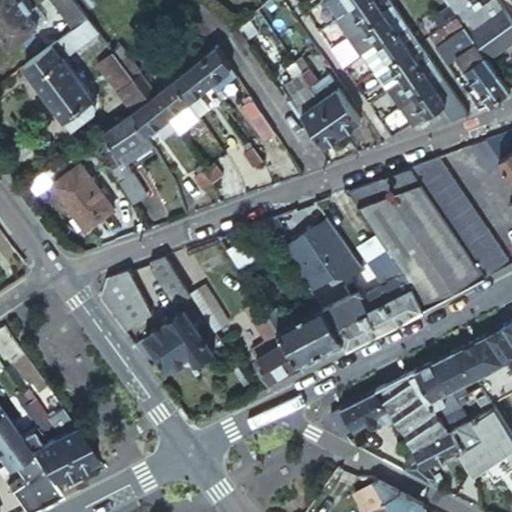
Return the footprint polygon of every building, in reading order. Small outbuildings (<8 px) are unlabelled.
[(0,0),(0,27),(13,46),(41,26),(21,0),(0,0)] [(364,0),(327,0),(331,4),(334,0),(335,0),(345,13),(355,6),(364,0)] [(334,0),(331,4),(340,17),(345,13),(335,0),(334,0)] [(395,5),(391,0),(364,0),(355,6),(368,23),(395,5)] [(464,22),(473,34),(505,9),(498,0),(490,0),(463,20),(464,22)] [(407,22),(395,5),(368,23),(358,30),(351,35),(354,39),(364,52),(369,48),(407,22)] [(355,6),(345,13),(358,30),(368,23),(355,6)] [(56,20),(64,32),(83,19),(74,7),(56,20)] [(511,39),(511,18),(505,9),(473,34),(489,56),(511,39)] [(463,20),(458,13),(428,35),(435,44),(464,22),(463,20)] [(89,19),(27,64),(65,118),(68,117),(75,127),(97,111),(97,102),(65,58),(99,32),(89,19)] [(416,34),(407,22),(369,48),(379,62),(373,66),(377,71),(421,41),(416,34)] [(489,56),(473,34),(464,22),(435,44),(447,61),(456,54),(478,82),(497,67),(489,56)] [(432,57),(421,41),(377,71),(380,76),(389,88),(394,84),(432,57)] [(121,93),(135,113),(141,108),(159,95),(159,94),(123,47),(116,53),(137,79),(121,93)] [(210,55),(199,64),(212,81),(216,87),(238,72),(220,47),(210,55)] [(369,48),(364,52),(373,66),(379,62),(369,48)] [(446,77),(432,57),(394,84),(389,88),(399,103),(402,107),(446,77)] [(199,64),(177,80),(189,97),(198,110),(209,102),(200,89),(212,81),(199,64)] [(303,64),(299,66),(344,129),(362,118),(330,73),(318,81),(309,69),(307,71),(303,64)] [(344,129),(299,66),(294,70),(298,76),(287,85),(296,98),(305,111),(327,142),(344,129)] [(510,87),(510,85),(497,67),(478,82),(492,102),(497,97),(504,92),(510,87)] [(442,104),(458,94),(446,77),(402,107),(412,122),(433,111),(442,104)] [(162,92),(159,94),(159,95),(170,113),(178,126),(180,129),(200,113),(198,110),(189,97),(177,80),(162,92)] [(277,130),(251,93),(246,96),(249,101),(245,104),(267,136),(277,130)] [(470,111),(458,94),(442,104),(452,119),(461,115),(470,111)] [(141,108),(135,113),(147,131),(157,123),(166,135),(178,126),(170,113),(159,95),(141,108)] [(296,98),(290,101),(300,114),(305,111),(296,98)] [(95,139),(92,141),(111,169),(120,163),(109,148),(115,144),(125,162),(155,144),(147,131),(135,113),(132,115),(118,124),(95,139)] [(511,127),(492,135),(506,153),(511,148),(511,127)] [(492,135),(485,138),(501,158),(502,160),(508,168),(511,173),(511,148),(506,153),(492,135)] [(265,157),(252,138),(245,143),(249,147),(245,149),(255,164),(265,157)] [(470,143),(489,170),(502,160),(501,158),(485,138),(470,143)] [(413,164),(484,274),(508,260),(439,154),(429,158),(413,164)] [(207,158),(202,162),(213,180),(223,173),(213,159),(209,162),(207,158)] [(52,184),(85,229),(115,207),(82,162),(52,184)] [(213,180),(202,162),(195,166),(198,170),(195,172),(204,186),(213,180)] [(484,274),(413,164),(348,187),(361,208),(379,236),(387,247),(390,253),(411,285),(411,286),(422,306),(455,289),(478,277),(484,274)] [(121,178),(135,199),(147,191),(133,169),(121,178)] [(361,267),(332,223),(319,231),(314,223),(282,243),(307,283),(329,269),(350,274),(361,267)] [(379,236),(359,247),(369,263),(390,253),(387,247),(379,236)] [(244,240),(229,250),(249,282),(264,273),(244,240)] [(390,253),(369,263),(379,283),(358,294),(364,309),(411,285),(390,253)] [(191,291),(166,254),(152,259),(156,265),(152,267),(173,299),(137,322),(164,365),(188,349),(195,358),(212,346),(181,298),(191,291)] [(98,291),(123,324),(152,304),(128,267),(108,274),(98,291)] [(204,283),(191,291),(215,329),(228,321),(204,283)] [(364,309),(376,329),(384,325),(422,306),(411,286),(411,285),(364,309)] [(356,289),(322,306),(334,325),(340,337),(344,346),(376,329),(364,309),(358,294),(356,289)] [(278,371),(297,359),(266,311),(263,305),(257,295),(244,303),(254,319),(268,340),(253,350),(257,357),(255,359),(268,378),(278,371)] [(340,337),(334,325),(322,306),(317,299),(309,303),(313,308),(286,322),(275,305),(266,311),(297,359),(319,348),(340,337)] [(511,312),(511,313),(502,318),(511,333),(511,312)] [(492,323),(484,327),(505,359),(511,356),(511,357),(511,333),(502,318),(497,321),(492,323)] [(459,341),(454,344),(479,381),(491,399),(511,386),(511,371),(505,359),(484,327),(471,335),(459,341)] [(479,381),(454,344),(443,350),(434,355),(455,384),(463,379),(466,385),(456,390),(458,394),(479,381)] [(455,384),(434,355),(407,369),(376,386),(396,416),(414,444),(416,445),(451,428),(442,412),(463,402),(458,394),(456,390),(455,384)] [(463,379),(455,384),(456,390),(466,385),(463,379)] [(396,416),(376,386),(352,399),(331,410),(344,431),(370,418),(372,422),(377,422),(383,418),(385,422),(396,416)] [(75,467),(97,457),(90,448),(74,424),(60,431),(49,417),(34,396),(32,398),(29,393),(24,396),(75,467)] [(53,479),(75,467),(24,396),(19,399),(22,404),(21,405),(38,429),(33,431),(30,428),(20,433),(53,479)] [(511,431),(496,406),(477,416),(487,433),(462,450),(474,468),(505,449),(511,460),(511,431)] [(75,424),(63,407),(49,417),(60,431),(74,424),(75,424)] [(59,491),(61,490),(53,479),(20,433),(2,408),(0,408),(0,454),(6,463),(11,459),(22,474),(9,483),(25,508),(59,491)] [(451,428),(416,445),(427,463),(461,445),(451,428)] [(434,485),(440,482),(427,463),(416,445),(414,444),(403,452),(412,466),(405,470),(434,485)] [(396,511),(421,511),(423,502),(374,476),(374,477),(388,499),(396,511)] [(388,499),(374,477),(358,486),(372,509),(388,499)] [(368,511),(396,511),(388,499),(372,509),(368,511)]
